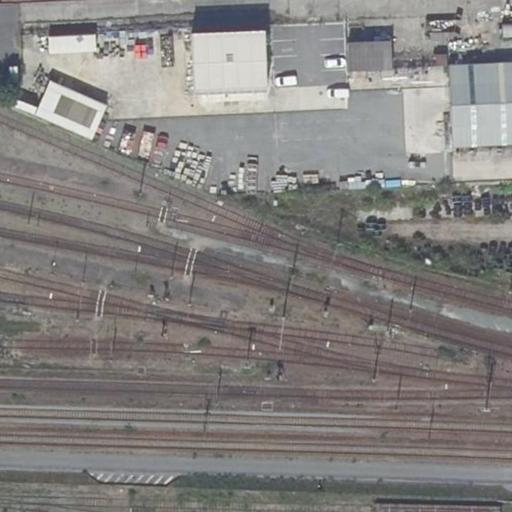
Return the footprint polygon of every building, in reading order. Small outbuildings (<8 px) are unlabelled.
[(352,75),(395,73),(394,44),(350,46),(348,23),(274,27),(277,88),(352,84),(352,75)] [(195,99),(273,96),(271,33),(193,36),(195,99)] [(99,35),(47,38),(48,57),(100,54),(99,35)] [(511,149),(511,66),(449,70),(454,152),(511,149)] [(424,72),(395,73),(397,96),(431,95),(430,84),(425,84),(424,72)] [(36,117),(92,141),(107,106),(51,82),(36,117)]
